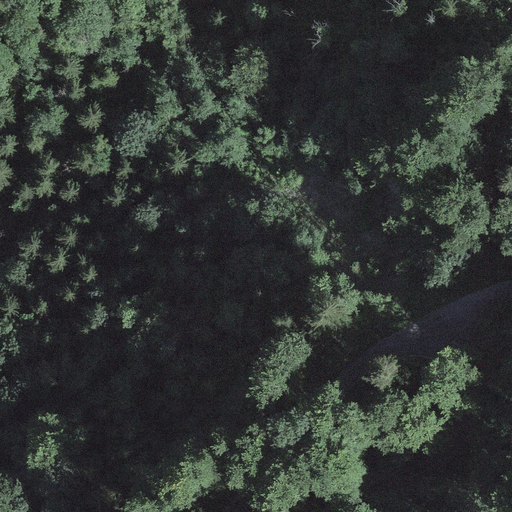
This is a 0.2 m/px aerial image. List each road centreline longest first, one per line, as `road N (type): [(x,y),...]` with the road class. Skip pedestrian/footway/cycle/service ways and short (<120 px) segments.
road 1 (track): [(230,511),(369,354),(436,313),(511,283)]
road 2 (track): [(436,313),(472,381),(471,427),(438,459),(363,487),(327,511)]
